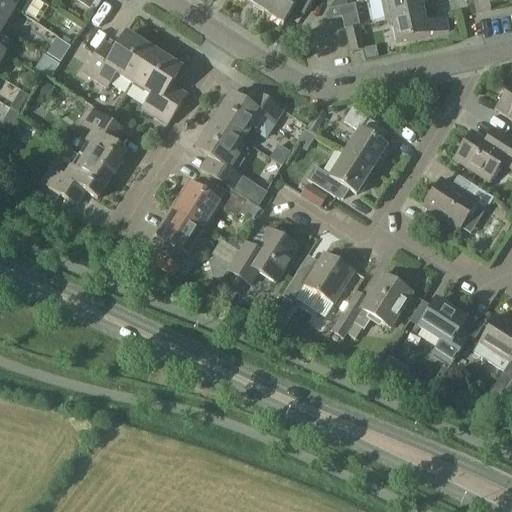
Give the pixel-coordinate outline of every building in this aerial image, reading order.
[(0,0),(0,1),(14,10),(21,0),(0,0)] [(79,0),(78,3),(90,10),(91,9),(95,0),(79,0)] [(262,14),(270,0),(243,0),(242,2),(262,14)] [(270,0),(262,14),(282,27),(299,1),(308,7),(312,0),(270,0)] [(344,0),(328,0),(333,3),(329,10),(328,11),(346,7),(344,0)] [(378,0),(383,22),(423,13),(421,3),(435,0),(378,0)] [(511,0),(476,0),(479,14),(489,11),(488,5),(511,0)] [(0,26),(3,28),(14,10),(0,1),(0,26)] [(446,19),(425,24),(423,13),(383,22),(384,23),(390,22),(394,44),(449,33),(446,19)] [(364,52),(359,27),(344,30),(349,55),(364,52)] [(132,87),(153,53),(126,36),(109,62),(96,54),(83,75),(106,89),(115,76),(132,87)] [(153,53),(132,87),(150,98),(142,111),(167,127),(180,107),(164,97),(180,70),(153,53)] [(511,138),(511,85),(495,112),(511,122),(511,133),(510,137),(511,138)] [(266,140),(283,113),(258,97),(252,109),(230,95),(212,123),(243,143),(251,131),(266,140)] [(344,155),(370,172),(385,149),(379,146),(387,132),(373,124),(351,110),(343,123),(358,132),(344,155)] [(80,157),(112,178),(126,156),(110,145),(119,131),(88,111),(79,126),(92,134),(78,156),(80,157)] [(235,156),(243,143),(212,123),(194,150),(216,164),(208,177),(209,178),(232,193),(241,179),(230,172),(238,159),(235,156)] [(511,174),(511,141),(500,134),(490,128),(482,141),(471,134),(453,161),(488,183),(499,166),(511,174)] [(278,146),(269,160),(282,167),(290,154),(278,146)] [(313,169),(305,181),(337,201),(342,201),(348,191),(355,196),(357,192),(359,193),(361,193),(365,187),(364,185),(363,184),(370,172),(344,155),(329,179),(313,169)] [(97,200),(112,178),(80,157),(72,170),(70,169),(64,178),(51,170),(42,185),(72,205),(81,190),(97,200)] [(248,203),(232,193),(209,178),(200,192),(188,184),(171,211),(205,233),(220,210),(237,221),(248,203)] [(440,182),(422,210),(457,232),(466,218),(474,224),(482,212),(484,214),(493,200),(468,185),(461,195),(440,182)] [(307,186),(300,197),(319,209),(326,198),(307,186)] [(171,211),(154,238),(166,245),(158,256),(181,271),(188,260),(205,233),(171,211)] [(488,222),(468,240),(480,253),(500,236),(488,222)] [(238,254),(228,269),(224,275),(248,290),(258,274),(275,286),(297,252),(268,233),(255,253),(244,246),(238,254)] [(228,269),(238,254),(219,242),(209,257),(228,269)] [(324,254),(316,266),(306,260),(282,298),(292,305),(304,288),(332,306),(353,273),(324,254)] [(391,329),(412,296),(381,276),(365,301),(354,294),(323,342),(331,347),(336,340),(342,343),(346,337),(356,344),(372,318),(391,329)] [(283,301),(273,318),(282,324),(293,307),(283,301)] [(449,368),(469,338),(458,332),(465,321),(436,302),(418,329),(440,342),(431,357),(449,368)] [(502,375),(511,381),(511,327),(496,317),(473,353),(503,373),(502,375)] [(390,360),(384,370),(399,380),(405,369),(390,360)] [(511,381),(503,397),(511,403),(511,381)]
